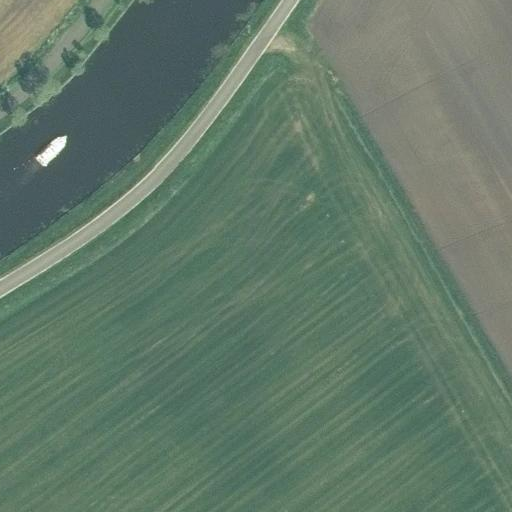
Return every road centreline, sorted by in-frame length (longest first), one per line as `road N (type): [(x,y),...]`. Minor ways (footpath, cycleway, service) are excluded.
road 1 (unclassified): [(0,287),(154,179),(287,0)]
road 2 (unclassified): [(0,99),(45,64),(96,0)]
